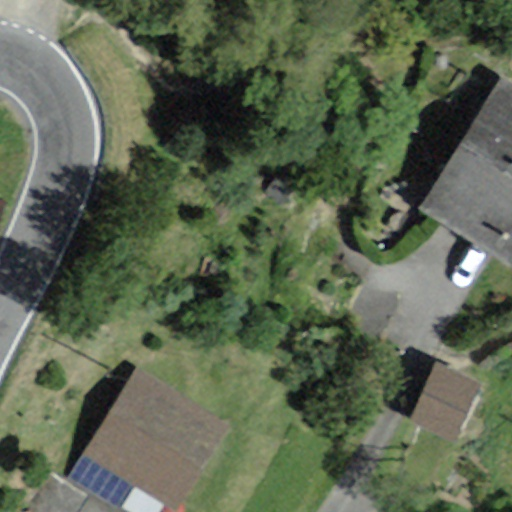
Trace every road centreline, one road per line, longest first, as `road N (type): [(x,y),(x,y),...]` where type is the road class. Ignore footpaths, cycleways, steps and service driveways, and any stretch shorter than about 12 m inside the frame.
road 1 (tertiary): [(0,319),(64,184),(72,127),(58,87),(19,56),(0,53)]
road 2 (residential): [(460,259),(374,456),(336,511)]
